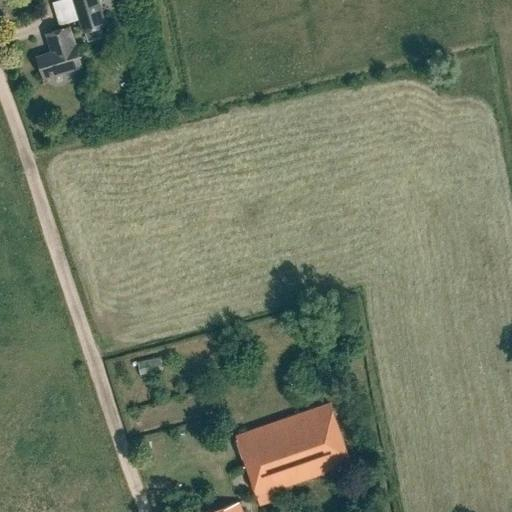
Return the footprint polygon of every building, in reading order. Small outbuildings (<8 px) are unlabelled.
[(73,0),(83,32),(105,26),(97,0),(73,0)] [(52,53),(37,57),(44,80),(82,68),(74,43),(69,28),(46,35),(52,53)] [(165,359),(143,362),(144,373),(166,371),(165,359)] [(235,436),(260,506),(275,501),(272,491),(351,464),(330,403),(235,436)] [(241,511),(239,503),(211,511),(241,511)]
